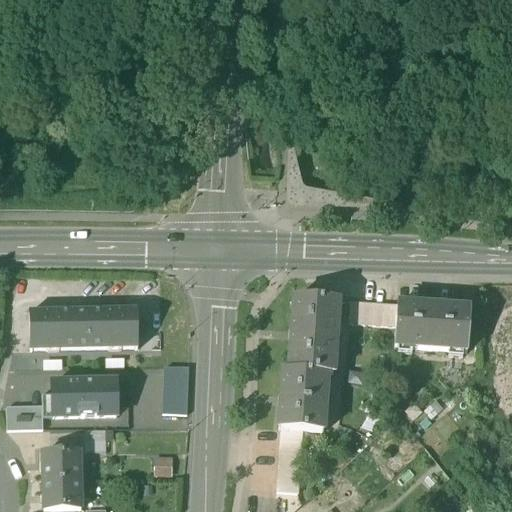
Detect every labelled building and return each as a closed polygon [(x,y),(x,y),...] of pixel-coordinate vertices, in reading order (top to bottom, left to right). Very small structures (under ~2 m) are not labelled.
[(291,149),(286,150),(285,200),(288,208),(294,212),(399,214),(401,210),(397,207),(307,195),(302,191),(293,153),(291,149)] [(325,172),(327,153),(317,152),(315,171),(325,172)] [(339,303),(295,300),(289,374),(283,374),(279,433),(281,433),(303,434),(324,436),(328,378),(333,378),(339,303)] [(398,308),(351,306),(350,327),(396,330),(398,308)] [(511,307),(496,321),(511,340),(511,307)] [(469,312),(398,308),(396,330),(395,351),(466,355),(469,312)] [(134,315),(31,317),(31,315),(29,315),(30,353),(32,354),(32,352),(46,352),(46,353),(48,353),(48,352),(54,351),(54,353),(57,353),(57,351),(108,351),(108,352),(111,352),(110,350),(117,350),(117,352),(120,352),(120,350),(134,350),(134,352),(136,352),(136,313),(134,313),(134,315)] [(164,373),(163,418),(186,419),(187,374),(164,373)] [(511,389),(507,383),(491,395),(497,404),(511,392),(511,389)] [(52,422),(116,420),(115,384),(51,386),(52,398),(52,422)] [(52,422),(52,398),(42,398),(43,410),(5,411),(6,434),(42,433),(41,422),(52,422)] [(303,434),(281,433),(276,496),(298,497),(303,434)] [(105,434),(84,434),(84,444),(105,444),(105,434)] [(105,444),(84,445),(84,456),(105,455),(105,444)] [(78,455),(43,456),(44,484),(80,483),(78,455)] [(154,480),(170,480),(170,463),(154,463),(154,480)] [(80,483),(44,484),(44,511),(75,511),(81,511),(80,483)]
